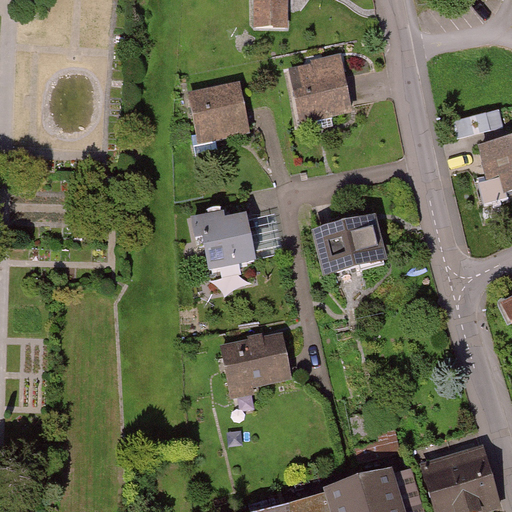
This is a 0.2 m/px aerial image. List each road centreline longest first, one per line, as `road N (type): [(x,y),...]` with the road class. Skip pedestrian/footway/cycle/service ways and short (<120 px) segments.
road 1 (residential): [(511,483),(458,309),(459,285)]
road 2 (residential): [(424,167),(391,0)]
road 3 (residential): [(287,198),(424,167)]
road 4 (residential): [(459,285),(443,254),(424,167)]
